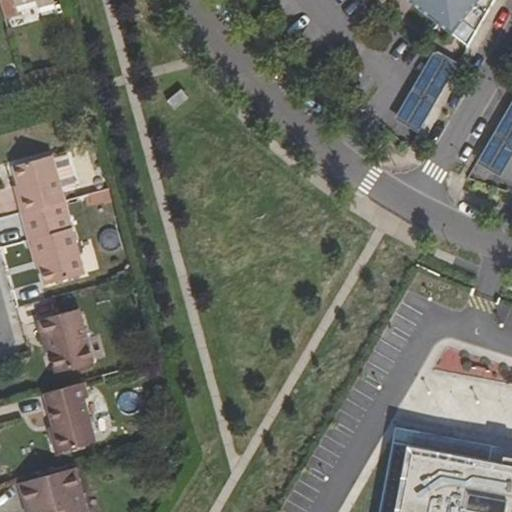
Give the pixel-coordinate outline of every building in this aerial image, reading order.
[(37,8),(55,4),(53,0),(12,0),(14,7),(36,2),(37,8)] [(414,0),(451,31),(476,0),(414,0)] [(476,0),(451,31),(471,47),(497,0),(476,0)] [(461,61),(443,50),(402,120),(420,130),(461,61)] [(511,144),(511,102),(478,162),(496,172),(511,144)] [(13,186),(20,213),(66,201),(52,154),(12,165),(18,185),(13,186)] [(68,188),(79,185),(70,155),(60,158),(68,188)] [(94,206),(114,201),(111,189),(91,194),(94,206)] [(66,201),(20,213),(35,268),(40,267),(44,285),(86,274),(66,201)] [(118,228),(99,232),(103,250),(122,246),(118,228)] [(55,372),(94,362),(80,308),(36,320),(41,337),(45,351),(50,350),(55,372)] [(86,397),(82,383),(45,394),(55,434),(51,435),(55,453),(94,442),(82,398),(86,397)] [(492,446),(396,428),(380,511),(511,511),(511,464),(489,460),(492,446)] [(511,449),(492,446),(489,460),(511,464),(511,449)] [(90,511),(78,466),(18,482),(25,511),(90,511)]
